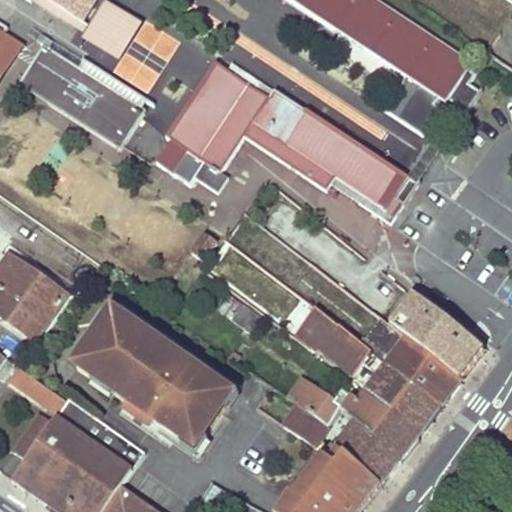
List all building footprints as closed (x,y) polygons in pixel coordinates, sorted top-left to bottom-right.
[(46,0),(80,22),(94,0),(46,0)] [(371,0),(286,0),(416,87),(392,125),(420,143),(439,115),(432,111),(438,101),(445,106),(447,102),(466,115),(479,95),(468,88),(474,78),(467,73),(472,66),(371,0)] [(121,66),(144,27),(105,4),(82,43),(121,66)] [(0,76),(22,39),(5,29),(0,37),(0,76)] [(85,71),(44,46),(37,56),(38,61),(39,67),(48,82),(50,86),(51,98),(51,103),(122,147),(147,109),(135,102),(141,93),(91,62),(85,71)] [(174,145),(159,167),(191,189),(197,180),(219,195),(229,180),(222,175),(246,141),(326,195),(337,180),(384,211),(379,218),(391,226),(404,207),(395,199),(409,179),(277,93),(271,101),(217,66),(169,142),(174,145)] [(141,93),(135,102),(147,109),(152,100),(141,93)] [(432,111),(439,115),(445,106),(438,101),(432,111)] [(395,199),(404,207),(419,185),(409,179),(395,199)] [(384,211),(337,180),(331,188),(379,218),(384,211)] [(204,236),(190,255),(203,263),(216,245),(204,236)] [(0,318),(34,343),(66,299),(9,258),(0,270),(0,318)] [(230,297),(219,312),(253,335),(264,320),(230,297)] [(423,310),(410,300),(390,328),(460,384),(479,358),(476,355),(421,312),(423,310)] [(388,368),(315,312),(299,332),(354,376),(365,364),(382,377),(368,394),(421,435),(440,410),(388,368)] [(235,400),(118,319),(81,371),(127,404),(123,409),(149,428),(154,422),(197,453),(235,400)] [(390,328),(380,321),(366,340),(393,362),(388,368),(440,410),(446,403),(460,384),(390,328)] [(9,384),(57,417),(66,405),(19,371),(9,384)] [(308,386),(301,380),(286,399),(293,404),(308,386)] [(357,424),(400,462),(421,435),(368,394),(359,405),(343,392),(333,404),(308,386),(293,404),(298,408),(329,430),(343,413),(357,424)] [(143,456),(68,401),(66,405),(57,417),(52,425),(26,461),(11,481),(17,486),(21,481),(45,499),(43,503),(55,511),(153,511),(125,492),(143,456)] [(329,430),(298,408),(282,427),(314,450),(329,430)] [(52,425),(42,418),(16,455),(26,461),(52,425)] [(400,462),(357,424),(337,450),(381,487),(400,462)] [(295,504),(288,511),(362,511),(381,487),(337,450),(295,504)]
